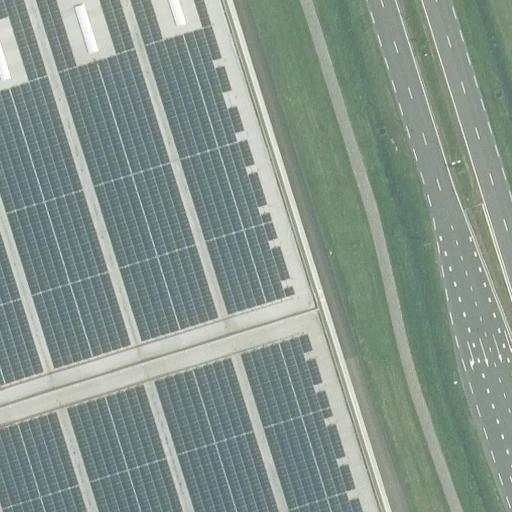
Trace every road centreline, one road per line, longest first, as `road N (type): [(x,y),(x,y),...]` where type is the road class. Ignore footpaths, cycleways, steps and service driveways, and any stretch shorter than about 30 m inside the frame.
road 1 (secondary): [(380,0),(511,433)]
road 2 (unknown): [(0,483),(349,368)]
road 3 (unknown): [(237,23),(349,368)]
road 4 (secondary): [(511,250),(435,0)]
road 5 (unknown): [(0,96),(237,23)]
road 6 (unknown): [(349,368),(395,511)]
